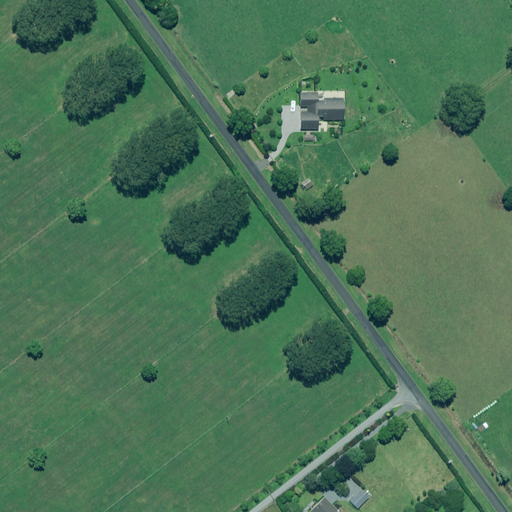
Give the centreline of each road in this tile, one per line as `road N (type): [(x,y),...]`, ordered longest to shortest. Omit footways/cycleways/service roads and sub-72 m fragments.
road 1 (unclassified): [(413,388),(129,0)]
road 2 (residential): [(413,388),(237,511)]
road 3 (unclassified): [(505,511),(413,388)]
